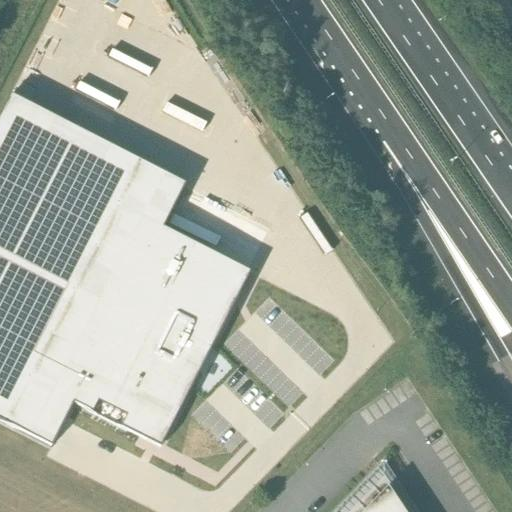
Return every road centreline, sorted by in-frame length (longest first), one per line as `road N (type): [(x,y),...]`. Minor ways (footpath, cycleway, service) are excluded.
road 1 (trunk): [(395,132),(511,368)]
road 2 (trunk): [(511,197),(376,0)]
road 3 (trunk): [(395,132),(511,306)]
road 4 (trunk): [(304,0),(395,132)]
